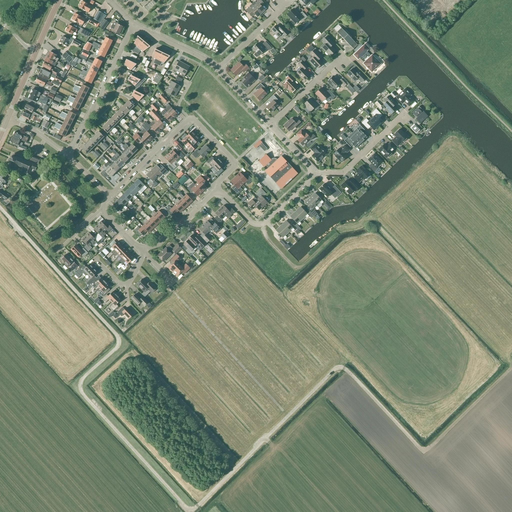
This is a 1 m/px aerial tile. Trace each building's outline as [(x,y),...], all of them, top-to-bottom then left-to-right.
[(254,6),(261,14),(265,10),(262,7),(265,4),(260,0),(256,0),(255,2),(254,2),(252,4),(254,6)] [(92,7),(88,5),(82,1),(80,4),(79,6),(79,7),(88,13),(92,7)] [(258,17),(261,14),(254,6),(252,4),(249,6),(249,7),(246,11),(251,17),(254,14),(258,17)] [(300,15),(294,9),(287,15),(295,23),(299,20),(300,22),(302,22),(307,17),(302,12),(300,14),(301,14),(300,15)] [(99,22),(103,14),(98,11),(93,19),(99,22)] [(85,19),(75,13),(72,19),(82,25),(85,19)] [(109,22),(105,19),(99,26),(103,30),(109,22)] [(113,23),(111,28),(114,30),(113,32),(119,35),(123,27),(117,24),(116,23),(115,23),(114,23),(113,23)] [(75,29),(75,28),(69,25),(65,31),(72,35),(74,31),(76,32),(78,30),(75,29)] [(281,30),(276,25),(271,31),(278,38),(283,32),(286,35),(289,33),(284,28),(281,30)] [(341,28),(337,32),(353,49),(357,45),(341,28)] [(69,40),(63,36),(59,42),(66,46),(68,43),(70,44),(71,41),(69,40)] [(132,51),(135,53),(138,48),(144,41),(137,36),(134,44),(135,45),(132,51)] [(330,46),(333,43),(327,36),(322,41),(326,45),(323,48),(330,56),(335,51),(330,46)] [(97,40),(110,46),(112,41),(106,38),(104,41),(102,40),(99,38),(97,40)] [(81,43),(74,39),(72,43),(79,46),(79,47),(81,48),(83,44),(81,43)] [(110,46),(97,40),(97,41),(101,43),(103,43),(101,46),(96,44),(95,46),(107,52),(110,46)] [(150,47),(144,41),(138,48),(135,53),(138,54),(141,51),(142,52),(150,47)] [(92,44),(87,42),(83,49),(88,52),(92,44)] [(261,46),(258,43),(252,49),(256,52),(254,54),(254,55),(256,57),(257,57),(259,56),(265,50),(267,48),(269,51),(271,48),(265,42),(261,46)] [(357,47),(354,51),(356,53),(354,55),(358,59),(359,58),(364,63),(364,64),(372,72),(376,68),(381,64),(377,60),(376,60),(372,56),(371,56),(366,51),(368,50),(371,47),(367,43),(363,46),(359,50),(357,47)] [(107,52),(95,46),(94,48),(99,51),(98,54),(104,57),(107,52)] [(153,63),(157,65),(162,53),(155,49),(153,58),(155,59),(153,63)] [(310,61),(317,69),(323,63),(318,58),(320,55),(315,50),(310,54),(314,58),(310,61)] [(50,52),(47,56),(57,62),(59,59),(56,57),(57,56),(50,52)] [(74,60),(65,52),(62,56),(70,64),(74,60)] [(170,56),(162,53),(157,65),(160,66),(162,62),(164,63),(170,56)] [(54,67),(57,62),(47,56),(45,61),(54,67)] [(136,61),(130,58),(129,61),(126,60),(124,64),(130,71),(136,64),(135,64),(136,61)] [(87,61),(99,67),(102,62),(95,59),(94,62),(88,59),(87,61)] [(99,67),(87,61),(86,64),(90,66),(90,65),(91,66),(90,70),(96,73),(99,67)] [(177,71),(179,73),(184,64),(179,61),(173,71),(176,73),(177,71)] [(56,75),(59,77),(60,74),(57,72),(58,72),(53,70),(51,69),(52,66),(45,62),(42,67),(50,71),(49,71),(56,75)] [(302,62),(299,65),(302,68),(297,73),(304,81),(310,76),(304,70),(307,67),(302,62)] [(232,70),(237,75),(242,70),(244,72),(249,68),(245,64),(243,67),(239,63),(232,70)] [(190,67),(184,64),(179,73),(182,74),(181,76),(184,77),(190,67)] [(59,77),(56,75),(49,71),(42,68),(38,76),(46,79),(47,80),(49,81),(50,79),(49,79),(50,77),(55,79),(54,81),(60,84),(63,78),(59,77)] [(357,74),(353,69),(347,74),(354,81),(357,78),(360,81),(362,79),(363,81),(366,78),(360,72),(357,74)] [(96,73),(90,70),(88,73),(83,70),(82,72),(94,78),(96,73)] [(94,78),(82,72),(80,74),(86,77),(84,80),(91,84),(94,78)] [(134,73),(132,76),(130,75),(128,80),(134,86),(136,88),(138,89),(146,79),(140,76),(134,73)] [(255,80),(249,73),(244,78),(246,80),(243,83),(247,88),(255,80)] [(157,74),(152,81),(157,84),(162,77),(157,74)] [(291,91),(297,86),(292,82),(294,79),(290,75),(286,78),(288,80),(283,86),(286,89),(288,88),(291,91)] [(36,82),(44,86),(45,84),(51,87),(52,83),(38,77),(36,82)] [(343,88),(346,85),(341,79),(338,82),(333,77),(328,82),(335,89),(340,84),(343,88)] [(170,84),(169,87),(178,92),(181,86),(170,81),(169,83),(170,84)] [(254,95),(260,101),(267,95),(263,90),(265,88),(260,83),(255,89),(257,91),(254,95)] [(75,85),(74,88),(86,94),(89,88),(82,85),(81,88),(79,87),(75,85)] [(175,97),(178,92),(169,87),(167,90),(166,89),(164,91),(175,97)] [(86,94),(74,88),(73,90),(78,93),(77,96),(83,99),(86,94)] [(332,100),(335,97),(329,91),(326,94),(321,88),(315,93),(323,101),(325,99),(327,101),(330,98),(332,100)] [(38,98),(43,100),(44,97),(41,96),(39,95),(40,93),(33,89),(31,94),(39,97),(38,98)] [(142,95),(144,92),(138,89),(136,92),(134,91),(131,95),(138,102),(144,95),(142,95)] [(411,95),(405,89),(402,92),(401,91),(399,94),(399,95),(396,97),(402,103),(404,101),(409,106),(414,102),(409,97),(411,95)] [(39,97),(31,94),(29,99),(37,102),(39,103),(39,102),(46,105),(48,99),(47,98),(44,97),(43,100),(38,98),(39,97)] [(62,97),(57,94),(54,100),(59,103),(62,97)] [(168,100),(162,94),(159,97),(165,103),(168,100)] [(271,113),(278,106),(275,102),(278,100),(273,95),(268,100),(271,103),(266,107),(271,113)] [(83,99),(77,96),(75,99),(73,98),(70,96),(68,99),(81,105),(83,99)] [(386,102),(382,106),(390,115),(396,109),(394,106),(396,103),(389,96),(384,100),(386,102)] [(81,105),(68,99),(67,101),(71,103),(73,104),(71,107),(78,110),(81,105)] [(319,108),(321,106),(316,101),(314,103),(310,99),(303,105),(310,112),(317,106),(319,108)] [(124,105),(130,111),(133,114),(135,113),(132,110),(132,111),(131,109),(134,106),(129,101),(124,105)] [(154,103),(150,106),(153,109),(156,112),(159,109),(154,103)] [(35,108),(27,104),(24,109),(32,113),(33,110),(34,111),(36,109),(35,108)] [(130,111),(124,105),(120,110),(125,115),(128,112),(129,113),(129,114),(132,116),(133,114),(130,111)] [(165,109),(174,119),(178,115),(170,106),(168,107),(167,106),(165,109)] [(419,107),(413,113),(417,118),(416,119),(418,121),(414,125),(411,128),(416,133),(421,128),(418,125),(427,116),(423,112),(424,112),(419,107)] [(153,121),(161,130),(165,126),(159,120),(161,118),(156,112),(153,109),(149,113),(155,119),(153,121)] [(165,109),(161,113),(170,122),(174,119),(165,109)] [(125,115),(120,110),(115,114),(125,123),(126,122),(124,119),(123,120),(122,118),(125,115)] [(373,117),(371,119),(378,126),(383,122),(378,116),(380,114),(375,110),(371,114),(373,117)] [(41,120),(32,115),(23,111),(21,117),(29,120),(30,118),(32,119),(31,120),(35,121),(37,118),(41,120)] [(61,114),(66,117),(73,120),(76,115),(69,112),(67,115),(66,114),(62,112),(61,114)] [(51,116),(45,113),(43,119),(48,122),(51,116)] [(66,117),(61,114),(60,117),(64,119),(65,119),(64,123),(70,126),(73,120),(66,117)] [(125,123),(115,114),(111,119),(116,124),(119,121),(121,122),(120,123),(123,125),(125,123)] [(116,124),(111,119),(106,124),(116,133),(117,131),(115,128),(114,129),(113,127),(116,124)] [(295,123),(291,119),(284,126),(289,131),(294,126),(297,129),(302,124),(298,120),(295,123)] [(374,131),(378,126),(371,119),(368,121),(366,119),(361,123),(366,128),(369,125),(374,131)] [(155,124),(153,121),(149,125),(146,122),(144,124),(149,130),(151,128),(157,134),(161,130),(155,124)] [(70,126),(64,123),(62,126),(60,125),(57,123),(56,125),(67,131),(70,126)] [(116,133),(106,124),(102,128),(107,133),(111,130),(112,131),(111,132),(114,134),(116,133)] [(149,130),(144,124),(142,126),(144,129),(140,132),(143,135),(149,142),(153,138),(147,132),(149,130)] [(67,131),(56,125),(54,128),(58,130),(58,129),(60,130),(58,134),(65,137),(67,131)] [(352,133),(362,142),(367,137),(364,134),(366,132),(360,125),(352,133)] [(297,134),(299,137),(301,138),(298,141),(302,146),(309,139),(311,141),(316,139),(316,137),(315,136),(314,135),(313,135),(312,134),(311,134),(310,134),(309,134),(308,135),(307,135),(306,133),(305,134),(301,130),(297,134)] [(392,141),(397,146),(401,143),(402,143),(407,138),(406,137),(407,136),(405,134),(404,134),(399,130),(394,135),(396,137),(392,141)] [(149,142),(143,135),(140,132),(139,131),(132,137),(138,143),(140,141),(145,146),(149,142)] [(185,145),(196,135),(192,131),(182,141),(185,145)] [(23,135),(15,132),(13,137),(21,140),(26,143),(28,138),(23,136),(23,135)] [(94,136),(100,141),(104,137),(98,132),(94,136)] [(352,133),(349,136),(344,141),(350,147),(352,145),(355,148),(362,142),(352,133)] [(200,139),(196,135),(185,145),(192,152),(197,147),(195,144),(200,139)] [(100,141),(94,136),(90,140),(95,145),(100,141)] [(20,142),(21,140),(13,137),(11,142),(18,145),(21,147),(23,143),(20,142)] [(95,145),(90,140),(86,145),(91,150),(95,145)] [(262,143),(260,140),(254,146),(256,149),(262,143)] [(267,150),(267,149),(262,143),(259,146),(264,151),(265,151),(267,150)] [(384,144),(378,150),(386,158),(392,152),(395,148),(390,143),(386,146),(384,144)] [(124,145),(133,154),(138,150),(132,144),(129,148),(128,147),(128,146),(126,144),(124,145)] [(312,156),(318,162),(326,154),(323,152),(324,151),(323,151),(320,148),(315,144),(310,149),(315,153),(312,156)] [(91,150),(86,145),(82,149),(87,154),(91,150)] [(129,159),(133,154),(124,145),(122,147),(125,150),(125,149),(126,150),(123,154),(129,159)] [(350,150),(345,145),(340,149),(339,148),(333,154),(335,156),(334,156),(339,162),(340,161),(341,163),(348,156),(346,154),(350,150)] [(210,151),(206,146),(199,152),(197,149),(192,154),(196,159),(200,154),(203,158),(210,151)] [(169,154),(177,163),(179,161),(184,156),(180,151),(178,154),(177,153),(176,154),(173,150),(169,154)] [(124,163),(129,159),(123,154),(120,157),(119,156),(119,155),(117,153),(115,154),(124,163)] [(13,166),(15,165),(26,170),(24,173),(30,176),(32,172),(36,174),(37,171),(35,170),(40,160),(32,156),(29,162),(18,158),(19,157),(18,156),(14,154),(13,154),(12,156),(10,160),(9,162),(9,164),(13,166)] [(124,163),(115,154),(113,156),(116,159),(113,161),(120,168),(122,165),(123,166),(125,164),(124,163)] [(177,163),(169,154),(164,158),(169,163),(166,166),(171,172),(178,165),(177,163)] [(266,154),(258,161),(264,167),(266,165),(268,168),(265,172),(281,189),(298,174),(281,156),(274,163),(266,154)] [(374,154),(368,160),(374,166),(371,168),(376,174),(380,170),(378,167),(382,163),(374,154)] [(210,163),(213,167),(220,161),(216,157),(214,159),(212,156),(206,162),(209,164),(210,163)] [(120,168),(113,161),(110,164),(108,162),(106,164),(115,173),(120,168)] [(220,161),(213,167),(211,169),(218,176),(223,171),(221,168),(224,165),(220,161)] [(111,177),(115,173),(106,164),(104,165),(107,167),(101,173),(106,178),(108,175),(111,177)] [(156,165),(151,170),(158,177),(160,179),(163,175),(164,176),(168,172),(161,165),(158,167),(156,165)] [(357,171),(359,173),(355,177),(360,182),(364,179),(370,173),(362,165),(357,171)] [(148,178),(146,180),(152,186),(154,188),(158,184),(156,182),(154,181),(158,177),(151,170),(146,176),(148,178)] [(210,179),(204,173),(201,175),(207,182),(210,179)] [(240,173),(235,177),(242,184),(245,182),(248,185),(253,180),(246,174),(244,176),(240,173)] [(198,183),(195,185),(202,192),(207,188),(204,185),(207,183),(200,175),(195,180),(196,181),(198,183)] [(187,180),(184,176),(178,181),(181,185),(187,180)] [(240,187),(242,184),(235,177),(230,182),(234,185),(232,188),(238,194),(242,190),(240,187)] [(138,179),(133,184),(140,191),(143,187),(145,190),(147,188),(138,179)] [(360,187),(352,179),(349,182),(347,180),(341,186),(346,191),(345,192),(347,193),(348,193),(349,194),(354,190),(355,192),(360,187)] [(335,198),(341,193),(334,186),(331,190),(325,183),(319,189),(327,197),(331,194),(335,198)] [(142,193),(140,191),(133,184),(128,189),(135,196),(138,192),(140,195),(142,193)] [(198,196),(202,192),(195,185),(191,189),(198,196)] [(137,198),(135,196),(128,189),(123,194),(130,201),(133,197),(135,200),(137,198)] [(257,200),(263,207),(267,203),(263,198),(267,194),(261,189),(256,194),(259,197),(257,200)] [(0,190),(0,195),(5,200),(8,196),(0,190)] [(310,198),(317,205),(319,203),(321,204),(323,202),(315,193),(310,198)] [(132,203),(130,201),(123,194),(118,200),(125,206),(128,202),(130,205),(132,203)] [(181,194),(180,196),(189,205),(193,201),(186,194),(184,197),(181,194)] [(177,198),(176,200),(184,209),(189,205),(180,196),(182,198),(180,201),(177,198)] [(313,216),(314,217),(316,215),(313,212),(315,210),(314,208),(317,205),(310,198),(305,203),(312,210),(310,212),(313,216)] [(259,211),(263,207),(257,200),(254,202),(252,199),(247,204),(252,209),(252,208),(254,206),(259,211)] [(127,208),(125,206),(118,200),(113,205),(120,211),(123,207),(126,210),(127,208)] [(177,204),(174,206),(178,211),(180,213),(184,209),(176,200),(174,201),(177,204)] [(150,205),(148,207),(152,212),(161,221),(165,217),(159,211),(156,213),(154,211),(154,210),(150,205)] [(224,205),(219,209),(225,216),(228,219),(231,216),(230,216),(232,214),(235,212),(229,206),(227,208),(224,205)] [(176,213),(178,211),(174,206),(172,209),(170,206),(166,210),(171,216),(173,214),(175,216),(176,214),(176,213)] [(146,217),(149,214),(143,207),(140,210),(146,217)] [(313,216),(310,212),(307,214),(300,207),(295,212),(302,219),(305,216),(307,218),(309,216),(311,218),(313,216)] [(218,215),(215,218),(220,223),(223,220),(222,220),(225,216),(219,209),(215,213),(218,215)] [(157,225),(161,221),(152,212),(151,214),(153,216),(151,219),(157,225)] [(302,219),(295,212),(290,217),(299,226),(301,224),(299,222),(302,219)] [(153,229),(157,225),(151,219),(148,221),(145,218),(144,220),(153,229)] [(148,233),(153,229),(144,220),(142,221),(145,224),(142,227),(146,231),(148,233)] [(242,220),(236,226),(238,228),(244,222),(242,220)] [(106,226),(101,221),(97,225),(104,232),(107,230),(108,232),(112,229),(108,224),(106,226)] [(203,225),(209,231),(211,229),(216,234),(221,229),(215,223),(212,226),(207,221),(203,225)] [(281,226),(288,233),(291,230),(292,232),(294,230),(286,221),(281,226)] [(102,242),(105,238),(104,236),(106,234),(104,232),(97,225),(93,229),(98,234),(96,236),(102,242)] [(207,234),(209,231),(203,225),(199,229),(204,235),(202,237),(207,243),(212,239),(207,234)] [(285,236),(288,233),(281,226),(276,230),(284,240),(287,237),(285,236)] [(144,234),(146,231),(142,227),(140,229),(138,227),(134,230),(140,236),(142,235),(143,236),(145,234),(144,234)] [(94,238),(89,233),(85,236),(92,244),(95,241),(98,245),(102,242),(96,236),(94,238)] [(188,240),(195,246),(197,244),(201,248),(206,244),(199,237),(197,239),(192,235),(188,239),(188,240)] [(88,252),(92,248),(90,246),(92,244),(85,236),(81,240),(86,245),(84,247),(88,252)] [(111,252),(113,254),(122,245),(118,241),(116,243),(114,240),(109,244),(112,247),(114,250),(111,252)] [(195,247),(195,246),(188,240),(183,244),(188,249),(185,251),(190,256),(195,252),(193,249),(195,247)] [(169,245),(166,248),(158,256),(163,261),(171,254),(171,253),(173,252),(175,254),(181,248),(177,244),(173,249),(169,245)] [(81,250),(76,245),(71,250),(78,257),(81,255),(84,257),(88,253),(83,248),(81,250)] [(126,249),(122,245),(113,254),(114,256),(118,253),(120,256),(126,249)] [(130,254),(126,249),(120,256),(122,258),(119,261),(121,263),(130,254)] [(69,268),(70,267),(73,270),(77,266),(74,263),(75,262),(69,257),(69,258),(66,254),(61,259),(64,261),(63,262),(69,268)] [(134,258),(130,254),(121,263),(122,264),(125,262),(128,264),(134,258)] [(168,268),(172,272),(179,265),(177,263),(181,259),(177,255),(171,261),(173,263),(168,268)] [(85,276),(87,274),(94,268),(90,264),(84,269),(82,267),(76,272),(80,276),(83,273),(85,276)] [(182,268),(179,265),(172,272),(177,277),(182,272),(184,274),(190,268),(186,264),(182,268)] [(94,268),(87,274),(90,277),(87,280),(88,281),(86,283),(88,285),(94,279),(92,277),(98,272),(94,268)] [(99,288),(105,282),(101,278),(96,282),(95,281),(90,285),(94,289),(97,286),(99,288)] [(148,284),(142,279),(137,284),(144,292),(148,289),(152,293),(156,288),(150,282),(148,284)] [(105,282),(99,288),(101,290),(98,293),(102,297),(106,293),(105,291),(110,286),(105,282)] [(111,302),(117,296),(113,291),(108,296),(107,294),(102,299),(106,303),(109,300),(111,302)] [(144,306),(148,302),(143,297),(140,299),(135,294),(131,298),(138,305),(141,302),(144,306)] [(117,296),(111,302),(113,304),(110,307),(114,311),(118,306),(116,305),(121,300),(117,296)] [(129,319),(134,315),(127,308),(125,309),(122,307),(117,312),(121,317),(124,314),(129,319)]
